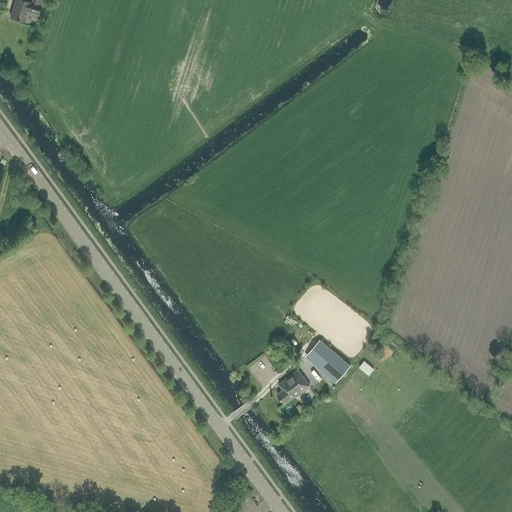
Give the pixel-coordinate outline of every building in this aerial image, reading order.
[(32,0),(32,3),(30,2),(31,1),(25,0),(16,0),(11,16),(24,20),(27,13),(37,16),(41,6),(43,6),(44,0),(32,0)] [(304,324),(290,339),(299,348),(313,333),(304,324)] [(320,339),(307,355),(337,381),(351,365),(320,339)] [(282,370),(289,364),(286,359),(278,365),(282,370)] [(367,360),(362,367),(372,375),(377,368),(367,360)] [(298,369),(278,384),(282,389),(276,394),(284,404),(292,398),(293,399),(310,386),(298,369)]
